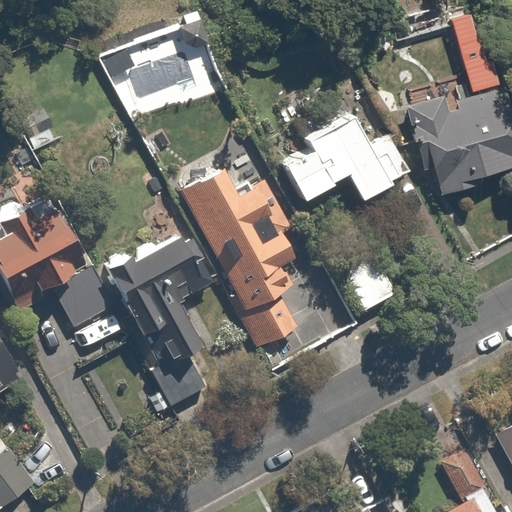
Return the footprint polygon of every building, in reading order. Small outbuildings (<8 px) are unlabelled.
[(474,87),(495,81),(471,2),(442,11),(461,72),(469,70),(474,87)] [(143,103),(118,55),(96,66),(122,114),(143,103)] [(439,95),(397,107),(415,167),(421,166),(430,197),(459,188),(456,176),(466,173),(468,179),(511,165),(511,156),(511,153),(511,152),(511,121),(505,97),(483,104),(479,91),(441,102),(439,95)] [(345,108),(297,135),(304,146),(273,163),(290,193),(333,169),(349,196),(405,165),(385,130),(364,142),(345,108)] [(214,164),(174,186),(231,292),(224,295),(251,345),(293,323),(274,289),(285,283),(273,260),(296,247),(258,177),(230,193),(214,164)] [(63,324),(103,303),(43,190),(0,212),(0,283),(11,304),(43,286),(63,324)] [(102,266),(94,270),(160,401),(199,381),(182,348),(202,338),(180,296),(208,282),(180,226),(152,240),(149,235),(99,260),(102,266)] [(391,291),(365,246),(327,267),(353,313),(391,291)] [(0,499),(30,481),(0,433),(0,385),(16,375),(0,349),(0,499)] [(511,413),(488,425),(511,473),(511,413)] [(495,511),(462,447),(437,460),(457,501),(435,511),(495,511)] [(371,511),(366,502),(346,511),(371,511)]
